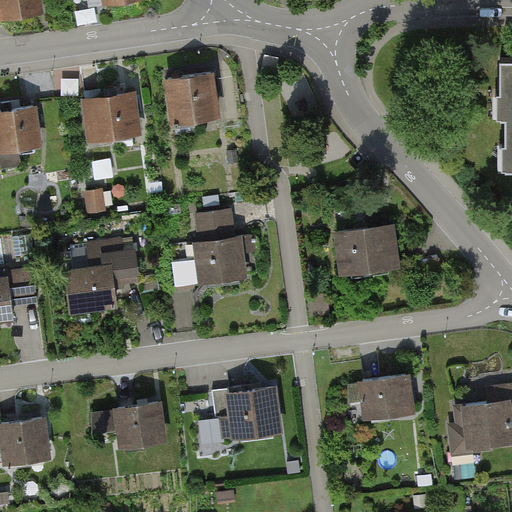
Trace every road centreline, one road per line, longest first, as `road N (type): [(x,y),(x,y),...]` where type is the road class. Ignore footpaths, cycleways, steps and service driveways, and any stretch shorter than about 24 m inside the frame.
road 1 (residential): [(511,289),(467,316),(0,381)]
road 2 (residential): [(291,27),(328,47),(354,103),(511,288)]
road 3 (residential): [(0,53),(223,21),(291,27)]
road 4 (residential): [(291,27),(326,26),(387,7),(511,5)]
